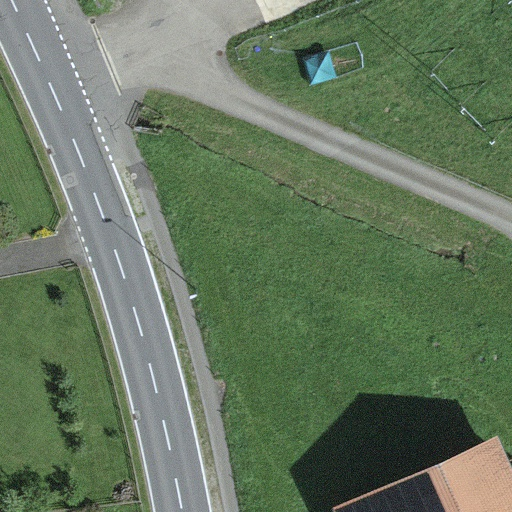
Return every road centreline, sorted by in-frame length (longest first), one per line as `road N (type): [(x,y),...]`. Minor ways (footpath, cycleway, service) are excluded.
road 1 (residential): [(52,84),(150,66),(262,101),(511,209)]
road 2 (secondary): [(52,84),(134,308),(184,511)]
